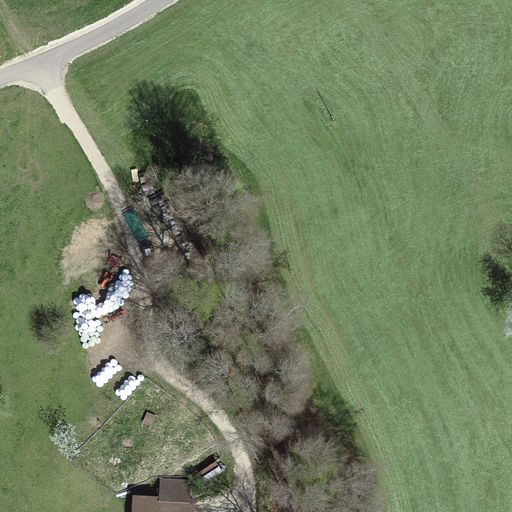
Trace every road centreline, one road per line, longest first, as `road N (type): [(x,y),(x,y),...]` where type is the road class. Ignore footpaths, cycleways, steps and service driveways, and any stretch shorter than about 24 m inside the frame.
road 1 (track): [(38,62),(113,199),(127,368)]
road 2 (unclassified): [(0,77),(159,0)]
